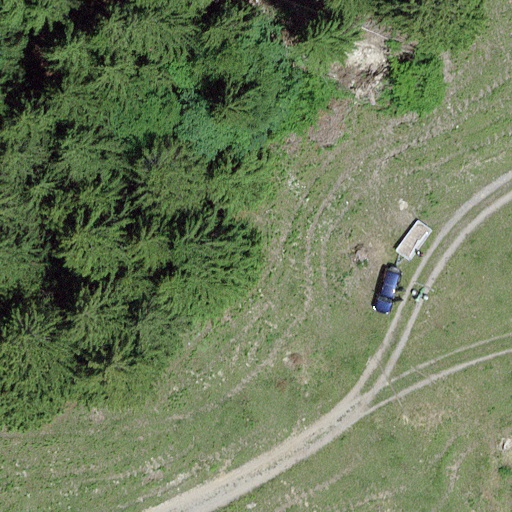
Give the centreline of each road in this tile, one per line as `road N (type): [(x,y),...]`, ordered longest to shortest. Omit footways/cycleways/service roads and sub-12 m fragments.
road 1 (track): [(363,398),(435,254),(511,182)]
road 2 (track): [(170,511),(301,445),(363,398)]
road 3 (track): [(363,398),(511,344)]
